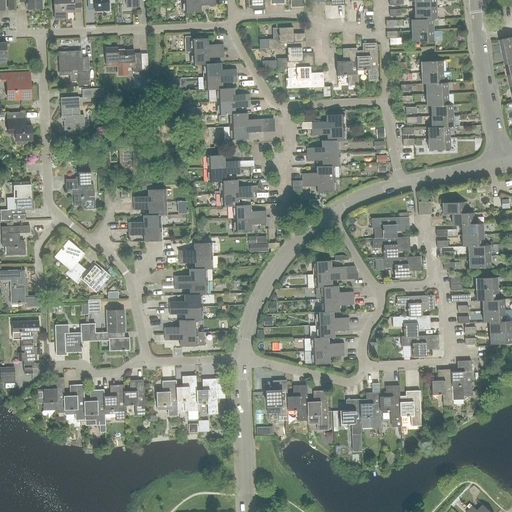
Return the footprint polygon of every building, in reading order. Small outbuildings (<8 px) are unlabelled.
[(26,0),(27,10),(42,9),(42,0),(26,0)] [(67,12),(81,11),(80,0),(53,0),(54,19),(67,19),(67,12)] [(87,0),(88,8),(95,7),(95,11),(108,10),(108,4),(114,4),(113,0),(87,0)] [(215,0),(184,0),(182,0),(182,13),(201,13),(201,6),(216,5),(215,0)] [(256,0),(257,9),(265,9),(264,0),(256,0)] [(414,0),(415,9),(437,8),(436,0),(414,0)] [(415,9),(416,20),(433,19),(437,19),(437,8),(415,9)] [(416,20),(412,20),(412,31),(434,30),(433,19),(416,20)] [(293,28),(278,28),(273,28),(273,39),(268,39),(268,49),(287,48),(301,48),(306,48),(306,40),(293,41),(293,28)] [(434,30),(412,31),(413,42),(434,41),(434,30)] [(190,52),(224,51),(223,44),(208,45),(208,38),(190,39),(190,37),(190,36),(185,37),(185,52),(190,52)] [(511,37),(500,40),(503,53),(511,50),(511,37)] [(369,51),(357,51),(357,57),(356,57),(358,77),(357,71),(367,70),(368,81),(378,81),(376,43),(369,44),(369,51)] [(134,50),(118,51),(118,48),(105,49),(106,67),(118,67),(118,68),(132,68),(132,72),(142,72),(141,53),(134,54),(134,50)] [(287,48),(288,59),(277,59),(277,69),(288,68),(296,68),(310,67),(310,68),(315,67),(314,60),(302,60),(301,48),(287,48)] [(349,61),(336,62),(337,76),(348,75),(348,86),(358,86),(358,77),(356,57),(357,57),(357,51),(356,48),(349,49),(349,61)] [(511,50),(503,53),(505,65),(511,62),(511,50)] [(209,64),(209,58),(224,58),(224,51),(190,52),(191,65),(203,65),(209,64)] [(58,52),(59,76),(69,75),(69,82),(77,81),(77,86),(89,86),(88,57),(77,57),(77,52),(58,52)] [(421,62),(422,73),(442,72),(442,61),(421,62)] [(203,65),(203,77),(237,76),(236,69),(221,70),(221,63),(209,64),(203,65)] [(286,88),(324,87),(323,79),(311,80),(310,68),(310,67),(296,68),(288,68),(288,79),(286,79),(286,88)] [(443,83),(442,72),(422,73),(422,84),(426,84),(443,83)] [(21,82),(21,73),(0,74),(0,82),(6,82),(7,100),(31,99),(30,82),(21,82)] [(222,89),(222,83),(237,83),(237,76),(203,77),(204,90),(216,90),(222,89)] [(179,89),(179,79),(170,79),(170,89),(179,89)] [(426,84),(427,95),(447,94),(447,83),(443,83),(426,84)] [(103,88),(82,90),(82,98),(104,97),(103,88)] [(216,90),(216,102),(250,101),(250,94),(235,95),(234,88),(222,89),(216,90)] [(447,94),(427,95),(427,106),(431,106),(448,105),(447,94)] [(62,117),(63,117),(64,130),(85,129),(84,115),(85,115),(84,106),(79,107),(79,97),(61,98),(62,117)] [(250,101),(216,102),(217,115),(229,115),(235,114),(235,108),(250,108),(250,101)] [(431,106),(432,117),(452,116),(452,105),(448,105),(431,106)] [(16,142),(16,141),(17,141),(17,144),(24,144),(24,141),(32,140),(32,126),(22,126),(21,112),(6,113),(7,134),(15,134),(15,142),(16,142)] [(229,115),(229,127),(262,126),(262,119),(248,120),(247,113),(235,114),(229,115)] [(312,129),(345,128),(344,115),(326,115),(326,122),(311,123),(312,129)] [(449,127),(453,127),(452,116),(432,117),(432,128),(449,127)] [(262,126),(229,127),(230,140),(248,140),(248,133),(262,132),(262,126)] [(428,128),(428,139),(449,138),(449,127),(432,128),(428,128)] [(345,128),(312,129),(312,136),(327,135),(327,141),(340,141),(346,141),(345,128)] [(384,129),(376,130),(377,138),(385,138),(384,129)] [(449,138),(428,139),(429,150),(450,149),(449,138)] [(340,153),(340,141),(327,141),(321,141),(321,148),(306,148),(307,155),(340,153)] [(384,141),(373,142),(374,150),(384,149),(384,141)] [(120,180),(136,179),(135,148),(119,149),(120,180)] [(340,153),(307,155),(307,161),(322,161),(322,166),(322,167),(335,166),(335,167),(341,166),(340,153)] [(207,169),(240,168),(240,161),(225,162),(225,155),(206,156),(207,169)] [(376,164),(387,163),(386,156),(376,156),(376,164)] [(322,167),(322,166),(316,167),(316,173),(301,174),(302,181),(335,179),(335,167),(335,166),(322,167)] [(240,168),(207,169),(207,182),(219,182),(225,181),(225,175),(240,174),(240,168)] [(84,209),(95,209),(94,190),(93,190),(93,185),(91,185),(90,172),(78,173),(78,177),(75,177),(75,179),(65,180),(66,190),(72,190),(72,194),(74,194),(74,206),(84,205),(84,209)] [(335,179),(302,181),(302,187),(317,186),(317,193),(336,192),(335,179)] [(219,182),(220,194),(253,193),(253,186),(238,187),(238,180),(225,181),(219,182)] [(0,221),(26,220),(26,210),(34,210),(33,191),(31,191),(31,181),(13,182),(13,198),(7,198),(7,210),(0,210),(0,221)] [(133,204),(167,202),(166,189),(147,190),(148,196),(133,197),(133,204)] [(253,193),(220,194),(220,207),(232,207),(232,206),(238,206),(238,200),(253,199),(253,193)] [(501,200),(502,209),(509,208),(509,199),(501,200)] [(188,212),(187,200),(178,201),(179,212),(188,212)] [(161,215),(161,216),(167,215),(167,202),(133,204),(133,210),(148,210),(149,215),(149,216),(161,215)] [(443,215),(452,214),(464,213),(464,202),(442,203),(443,215)] [(232,206),(232,207),(233,219),(266,218),(266,211),(251,212),(251,205),(238,206),(232,206)] [(452,225),(461,225),(474,224),(473,213),(464,213),(452,214),(452,225)] [(162,228),(161,216),(161,215),(149,216),(149,215),(142,215),(143,222),(128,223),(128,229),(162,228)] [(356,221),(351,215),(347,220),(352,225),(356,221)] [(397,238),(396,225),(409,225),(409,217),(371,219),(371,228),(374,228),(374,239),(383,238),(397,238)] [(266,218),(233,219),(233,232),(252,231),(251,225),(266,224),(266,218)] [(461,225),(462,236),(483,235),(483,223),(474,224),(461,225)] [(6,255),(19,254),(19,256),(26,256),(25,250),(24,250),(24,241),(20,241),(19,233),(30,233),(29,226),(1,227),(2,247),(5,247),(6,255)] [(162,228),(128,229),(128,236),(143,235),(144,242),(162,241),(162,228)] [(462,247),(468,247),(468,246),(484,246),(484,245),(483,235),(462,236),(462,247)] [(383,248),(383,258),(398,259),(398,258),(397,252),(410,251),(409,237),(397,238),(383,238),(374,239),(372,239),(372,248),(383,248)] [(339,243),(333,238),(330,242),(335,247),(339,243)] [(65,274),(71,279),(82,267),(77,263),(85,254),(68,240),(54,257),(69,269),(65,274)] [(179,257),(212,256),(212,243),(193,244),(194,250),(179,251),(179,257)] [(268,252),(268,244),(255,244),(255,252),(268,252)] [(468,247),(469,258),(490,257),(490,245),(484,245),(484,246),(468,246),(468,247)] [(207,269),(213,269),(212,256),(179,257),(179,264),(194,263),(195,269),(207,269)] [(420,257),(398,258),(398,259),(383,258),(383,268),(394,267),(394,278),(409,278),(408,265),(421,264),(420,257)] [(490,257),(469,258),(469,269),(491,268),(490,257)] [(313,262),(313,275),(347,273),(346,267),(331,267),(331,261),(313,262)] [(87,271),(82,267),(71,279),(78,285),(82,280),(96,292),(110,276),(94,262),(87,271)] [(117,274),(111,268),(108,271),(114,277),(117,274)] [(174,283),(208,281),(207,269),(195,269),(188,269),(189,276),(174,276),(174,283)] [(40,313),(47,313),(46,295),(26,296),(25,270),(0,271),(0,281),(9,282),(10,305),(26,304),(26,308),(40,307),(40,313)] [(347,280),(347,273),(313,275),(314,288),(315,288),(332,287),(332,286),(332,280),(347,280)] [(476,290),(498,289),(497,277),(476,278),(476,290)] [(208,281),(174,283),(174,290),(189,289),(190,295),(202,295),(208,295),(208,281)] [(320,299),(320,300),(354,299),(354,292),(339,293),(338,286),(332,286),(332,287),(315,288),(316,299),(320,299)] [(56,288),(47,289),(47,297),(51,297),(55,292),(56,292),(56,288)] [(498,289),(476,290),(476,301),(483,301),(498,300),(498,299),(498,289)] [(422,316),(421,303),(434,303),(434,296),(402,297),(402,294),(397,295),(397,297),(396,297),(397,307),(408,306),(408,317),(422,316)] [(190,295),(184,295),(184,301),(169,302),(169,309),(203,307),(202,295),(190,295)] [(354,305),(354,299),(320,300),(321,312),(321,313),(333,312),(333,313),(339,312),(339,306),(354,305)] [(483,301),(483,312),(504,310),(504,299),(498,299),(498,300),(483,301)] [(88,300),(88,314),(100,313),(100,300),(88,300)] [(197,320),(197,321),(203,320),(203,307),(169,309),(169,315),(184,315),(185,320),(185,321),(197,320)] [(95,324),(92,324),(89,324),(90,341),(109,341),(109,351),(129,350),(129,338),(124,338),(123,310),(107,311),(108,332),(95,333),(95,324)] [(504,310),(483,312),(483,323),(489,322),(505,321),(504,310)] [(315,312),(315,326),(349,324),(349,318),(333,318),(333,313),(333,312),(321,313),(321,312),(315,312)] [(418,336),(417,324),(430,323),(430,316),(422,316),(408,317),(392,317),(393,327),(403,327),(404,337),(418,336)] [(272,317),(264,317),(264,326),(272,325),(272,317)] [(164,334),(198,333),(197,321),(197,320),(185,321),(185,320),(179,321),(179,327),(164,328),(164,334)] [(33,374),(32,369),(32,368),(43,368),(43,360),(37,360),(37,355),(40,355),(40,347),(36,347),(35,344),(36,344),(36,338),(37,338),(37,332),(39,332),(39,321),(12,322),(13,340),(20,340),(21,346),(23,346),(24,353),(18,353),(18,361),(24,361),(24,374),(33,374)] [(489,322),(490,333),(511,332),(511,321),(505,321),(489,322)] [(56,356),(61,355),(66,355),(66,353),(82,352),(81,342),(90,341),(89,324),(80,324),(81,333),(69,333),(68,325),(55,325),(56,356)] [(349,331),(349,324),(315,326),(316,338),(328,338),(335,338),(334,331),(349,331)] [(511,332),(490,333),(490,344),(511,343),(511,332)] [(198,333),(164,334),(165,341),(179,340),(180,347),(204,346),(204,333),(198,333)] [(404,337),(401,337),(401,347),(409,346),(410,357),(426,356),(426,343),(439,343),(438,335),(418,336),(404,337)] [(310,338),(311,351),(344,350),(344,343),(329,344),(328,338),(316,338),(310,338)] [(344,356),(344,350),(311,351),(311,364),(330,364),(330,357),(344,356)] [(457,372),(451,372),(453,400),(463,400),(463,396),(472,396),(471,361),(463,361),(463,372),(457,372)] [(15,382),(15,367),(0,367),(0,372),(0,383),(15,382)] [(438,381),(431,381),(432,395),(442,395),(443,405),(453,405),(453,400),(451,372),(451,369),(443,370),(444,380),(438,381)] [(189,387),(176,387),(177,401),(177,412),(188,411),(188,412),(197,411),(197,405),(196,391),(197,391),(196,376),(188,376),(189,387)] [(65,413),(65,410),(64,410),(64,396),(63,378),(56,378),(56,388),(43,389),(44,409),(55,408),(55,413),(65,413)] [(208,415),(218,414),(217,399),(225,399),(224,379),(208,379),(209,390),(197,391),(196,391),(197,405),(207,404),(208,415)] [(136,391),(124,392),(124,405),(135,405),(135,416),(145,415),(143,380),(136,380),(136,391)] [(287,397),(286,380),(279,381),(279,391),(266,392),(267,406),(278,405),(278,416),(288,416),(288,411),(287,411),(287,397)] [(178,416),(177,412),(177,401),(176,387),(176,381),(169,381),(169,392),(156,392),(157,406),(157,410),(168,410),(168,417),(178,416)] [(360,404),(361,422),(361,429),(381,428),(380,411),(379,397),(380,397),(379,392),(379,384),(373,384),(373,393),(372,393),(372,399),(360,400),(360,404)] [(76,396),(64,396),(64,410),(65,410),(75,410),(75,420),(85,420),(85,415),(84,401),(84,385),(76,385),(76,396)] [(116,396),(104,396),(104,410),(105,410),(105,415),(115,414),(115,421),(125,420),(124,405),(124,392),(124,385),(116,385),(116,396)] [(300,396),(287,397),(287,411),(288,411),(298,411),(298,421),(307,421),(308,425),(308,416),(307,402),(307,385),(299,386),(300,396)] [(380,397),(379,397),(380,411),(391,411),(391,422),(401,422),(401,416),(400,416),(400,396),(399,386),(392,386),(392,397),(380,397)] [(97,401),(84,401),(85,415),(85,420),(95,420),(96,426),(99,425),(105,425),(105,415),(105,410),(104,410),(104,396),(104,390),(96,390),(97,401)] [(308,416),(308,425),(317,424),(317,431),(328,431),(327,391),(319,391),(320,402),(307,402),(308,416)] [(400,396),(400,416),(401,416),(411,416),(411,427),(421,426),(420,391),(412,391),(412,402),(406,402),(406,396),(400,396)] [(353,410),(340,411),(340,425),(351,424),(352,435),(361,435),(361,429),(361,422),(360,404),(360,400),(360,399),(352,400),(353,410)] [(482,419),(480,414),(473,417),(475,422),(482,419)] [(208,421),(198,421),(199,432),(209,432),(208,421)] [(198,433),(197,424),(188,424),(188,433),(198,433)]
